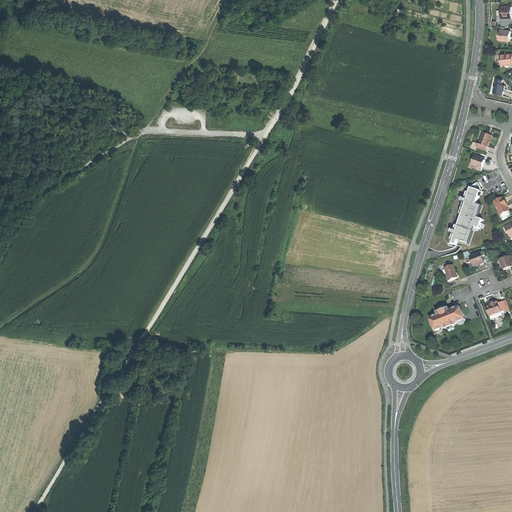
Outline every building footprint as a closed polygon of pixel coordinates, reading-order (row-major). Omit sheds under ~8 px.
[(511,7),(501,7),(501,15),(501,19),(511,18),(511,7)] [(511,23),(511,18),(501,19),(501,15),(501,22),(502,22),(502,26),(509,27),(509,23),(511,23)] [(511,31),(501,30),(500,40),(510,41),(511,36),(511,31)] [(506,54),(500,55),(501,65),(503,65),(511,63),(511,54),(506,55),(506,54)] [(503,81),(495,79),(494,83),(496,84),(493,94),(503,96),(503,93),(504,91),(503,91),(504,86),(502,85),(503,81)] [(487,135),(483,133),(479,144),(488,148),(490,143),(492,137),(491,136),(487,135)] [(476,169),(481,171),(483,165),(485,160),(482,159),(476,156),(474,161),(473,160),(471,165),(477,167),(476,169)] [(471,187),(470,188),(480,192),(481,189),(480,186),(478,183),(471,187)] [(458,226),(474,231),(475,228),(480,229),(483,220),(479,218),(482,205),(476,204),(480,192),(470,188),(467,199),(462,197),(461,201),(465,203),(458,226)] [(503,198),(494,202),(501,216),(510,211),(507,207),(508,206),(507,204),(506,202),(505,202),(503,198)] [(470,245),(474,231),(458,226),(457,231),(452,229),(450,234),(456,235),(453,244),(457,245),(459,241),(470,245)] [(483,257),(481,253),(471,257),(470,257),(472,262),(474,267),(480,265),(485,263),(483,257)] [(511,262),(509,256),(500,260),(504,270),(509,268),(511,267),(511,262)] [(458,278),(453,265),(449,267),(445,268),(448,274),(445,275),(447,282),(454,279),(458,278)] [(490,305),(491,306),(487,308),(491,320),(507,314),(502,302),(498,304),(498,302),(494,303),(490,305)] [(463,313),(460,306),(450,310),(449,308),(437,312),(438,315),(430,318),(431,323),(433,327),(435,332),(446,328),(446,329),(455,325),(455,324),(466,320),(463,313)]
